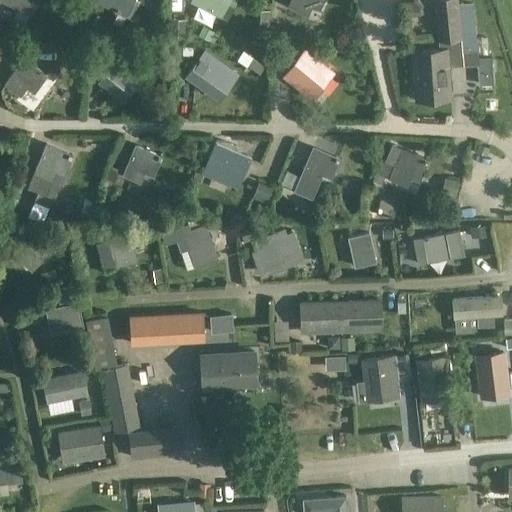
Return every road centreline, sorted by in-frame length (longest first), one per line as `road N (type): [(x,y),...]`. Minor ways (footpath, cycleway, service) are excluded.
road 1 (residential): [(398,128),(0,128)]
road 2 (residential): [(511,275),(132,300)]
road 3 (residential): [(0,319),(45,490),(122,471)]
road 4 (residential): [(269,474),(472,452)]
road 5 (residential): [(122,471),(269,474)]
road 6 (residential): [(362,0),(398,128)]
